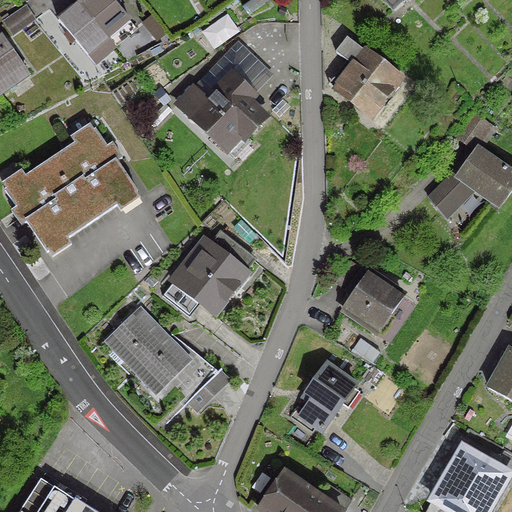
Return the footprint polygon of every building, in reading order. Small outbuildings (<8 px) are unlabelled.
[(83,0),(79,3),(78,1),(76,3),(110,44),(131,26),(108,0),(83,0)] [(379,0),(390,11),(401,0),(379,0)] [(75,6),(57,22),(92,64),(113,47),(110,44),(76,3),(74,5),(75,6)] [(23,7),(0,23),(8,35),(31,19),(23,7)] [(0,38),(0,93),(13,85),(10,80),(23,71),(0,38)] [(368,118),(397,80),(344,39),(333,53),(350,67),(332,90),(368,118)] [(206,102),(192,89),(176,105),(189,118),(189,119),(224,153),(239,137),(242,141),(263,120),(246,103),(251,98),(229,77),(206,102)] [(455,139),(468,149),(485,125),(471,116),(455,139)] [(104,149),(93,131),(2,192),(14,209),(9,213),(19,227),(24,224),(45,254),(135,193),(114,163),(119,160),(110,145),(104,149)] [(196,186),(218,165),(200,146),(178,166),(196,186)] [(469,188),(498,209),(511,188),(511,178),(504,172),(504,171),(502,169),(501,170),(474,151),(455,176),(453,174),(427,200),(440,217),(469,188)] [(242,274),(252,261),(218,234),(176,286),(171,283),(160,297),(187,318),(198,304),(212,315),(243,275),(242,274)] [(341,311),(375,335),(401,297),(360,269),(360,270),(348,262),(332,284),(344,292),(343,293),(350,298),(341,311)] [(138,311),(105,343),(148,389),(161,376),(195,411),(210,396),(207,392),(221,378),(216,373),(199,359),(192,365),(187,360),(186,361),(138,311)] [(359,347),(353,358),(372,369),(379,359),(359,347)] [(511,353),(508,351),(486,389),(511,403),(511,353)] [(298,417),(320,433),(353,387),(324,366),(304,394),(310,398),(298,417)] [(466,441),(430,502),(447,511),(485,511),(506,476),(494,470),(499,461),(466,441)] [(259,511),(341,511),(348,503),(349,502),(326,486),(317,499),(281,473),(256,510),(259,511)] [(86,511),(38,481),(17,511),(86,511)]
